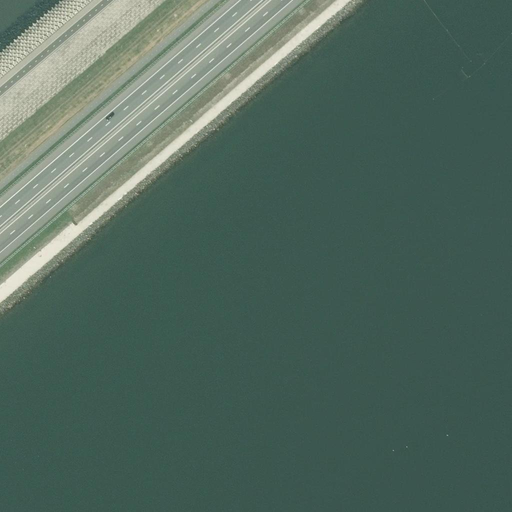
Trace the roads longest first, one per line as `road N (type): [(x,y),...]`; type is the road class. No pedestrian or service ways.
road 1 (motorway): [(0,244),(282,0)]
road 2 (motorway): [(249,0),(0,215)]
